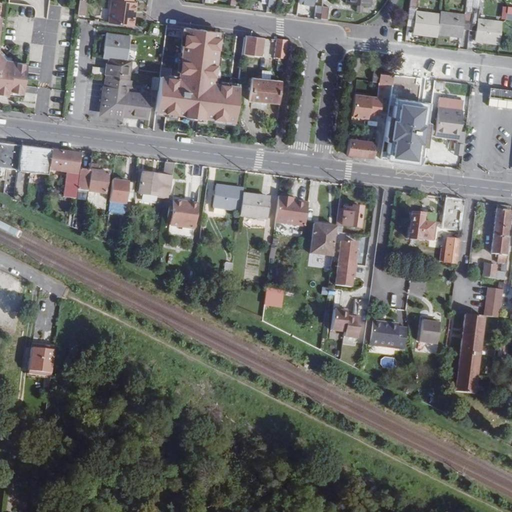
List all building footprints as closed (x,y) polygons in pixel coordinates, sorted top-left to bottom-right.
[(79,0),(77,15),(85,16),(87,1),(79,0)] [(131,3),(131,0),(113,0),(110,23),(132,26),(136,4),(131,3)] [(321,20),(322,7),(315,6),(314,19),(321,20)] [(327,21),(329,8),(322,7),(321,20),(327,21)] [(462,29),(470,30),(472,8),(466,7),(465,16),(464,16),(462,29)] [(479,20),(479,9),(472,8),(470,30),(477,30),(479,20)] [(417,10),(416,10),(410,9),(408,27),(415,28),(416,13),(417,10)] [(437,38),(437,34),(440,16),(416,13),(415,28),(414,35),(437,38)] [(461,36),(462,29),(464,16),(440,13),(440,16),(437,34),(461,36)] [(0,15),(0,93),(7,95),(8,91),(22,93),(26,62),(4,60),(0,54),(0,20),(1,15),(0,15)] [(477,30),(476,41),(499,44),(501,23),(479,20),(477,30)] [(130,37),(106,34),(103,58),(109,58),(127,61),(130,37)] [(261,55),(263,38),(246,36),(245,49),(243,49),(243,53),(261,55)] [(278,57),(276,71),(283,71),(286,41),(277,40),(275,57),(278,57)] [(127,61),(109,58),(105,90),(127,94),(131,61),(127,61)] [(261,72),(260,79),(269,80),(270,72),(261,72)] [(379,81),(379,83),(379,84),(401,87),(402,77),(380,74),(379,81)] [(249,100),(276,104),(279,81),(269,80),(260,79),(252,78),(249,100)] [(435,90),(445,90),(445,82),(435,81),(435,90)] [(212,111),(212,109),(215,84),(215,83),(202,82),(199,110),(191,109),(192,103),(182,101),(179,125),(233,131),(235,113),(212,111)] [(221,85),(215,84),(212,109),(219,109),(221,85)] [(511,90),(490,88),(489,96),(511,99),(511,90)] [(127,94),(105,90),(102,112),(125,115),(125,114),(147,117),(150,97),(127,94)] [(380,99),(354,95),(351,117),(367,119),(367,114),(378,116),(380,99)] [(439,98),(438,108),(462,111),(463,101),(439,98)] [(423,101),(411,99),(406,132),(393,130),(391,145),(417,148),(418,147),(420,147),(421,134),(419,134),(423,101)] [(462,111),(438,108),(435,133),(450,135),(450,138),(458,139),(462,111)] [(0,140),(0,176),(5,177),(7,166),(18,167),(20,143),(0,140)] [(375,143),(348,140),(346,155),(372,159),(375,143)] [(464,154),(465,143),(455,142),(455,153),(464,154)] [(47,172),(48,165),(57,167),(60,149),(20,143),(18,167),(17,168),(47,172)] [(76,170),(79,152),(60,149),(57,167),(76,170)] [(169,197),(174,161),(165,160),(163,173),(142,170),(138,192),(169,197)] [(90,163),(89,168),(87,189),(104,191),(107,171),(98,169),(99,165),(90,163)] [(76,188),(87,189),(89,168),(79,166),(78,170),(76,188)] [(108,199),(125,201),(127,180),(111,178),(108,199)] [(239,208),(242,192),(243,187),(215,183),(212,204),(239,208)] [(242,192),(239,208),(239,213),(266,217),(269,196),(242,192)] [(106,210),(108,195),(90,193),(88,208),(106,210)] [(290,196),(278,194),(275,221),(304,225),(307,201),(294,199),(289,198),(290,196)] [(446,197),(442,229),(460,231),(464,199),(446,197)] [(172,202),(168,201),(166,219),(169,219),(169,223),(194,226),(197,202),(187,200),(186,202),(183,202),(183,200),(172,198),(172,202)] [(509,234),(507,234),(510,205),(497,203),(490,253),(498,253),(497,258),(506,259),(509,235),(509,234)] [(350,204),(350,206),(339,204),(336,223),(344,224),(357,226),(360,205),(350,204)] [(421,211),(421,214),(410,212),(407,236),(419,238),(419,236),(429,238),(433,213),(421,211)] [(336,225),(313,221),(309,251),(332,254),(334,240),(335,231),(336,225)] [(335,231),(343,232),(344,224),(336,223),(336,225),(335,231)] [(443,262),(456,264),(459,239),(446,237),(445,248),(441,248),(439,261),(443,261),(443,262)] [(340,239),(337,261),(355,264),(356,256),(354,255),(356,241),(340,239)] [(277,246),(271,245),(269,266),(274,267),(277,246)] [(482,275),(503,279),(504,272),(506,259),(497,258),(497,262),(502,262),(501,271),(495,270),(496,264),(484,263),(482,275)] [(219,283),(229,285),(232,262),(224,261),(223,275),(220,275),(219,283)] [(337,261),(334,284),(350,286),(352,272),(354,272),(355,264),(337,261)] [(327,275),(314,271),(312,283),(325,287),(327,275)] [(502,288),(487,287),(484,315),(498,317),(502,288)] [(266,288),(266,307),(284,307),(284,289),(266,288)] [(333,308),(330,329),(344,330),(346,313),(347,308),(339,307),(338,309),(333,308)] [(346,313),(344,330),(343,335),(356,337),(359,317),(354,316),(354,314),(346,313)] [(473,392),(483,316),(465,313),(455,390),(473,392)] [(422,316),(419,340),(436,343),(439,321),(429,320),(430,317),(422,316)] [(366,319),(363,342),(403,348),(406,326),(398,325),(398,323),(387,321),(387,323),(382,322),(382,321),(366,319)] [(28,373),(49,377),(53,353),(31,350),(28,373)]
